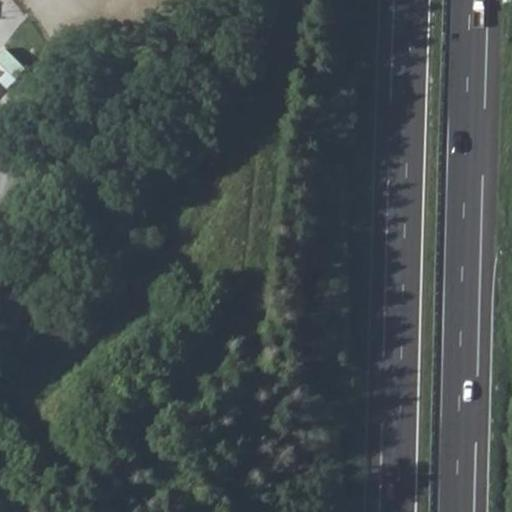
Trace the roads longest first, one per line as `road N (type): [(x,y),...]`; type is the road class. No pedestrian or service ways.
road 1 (motorway): [(410,0),(396,511)]
road 2 (motorway): [(456,511),(470,0)]
